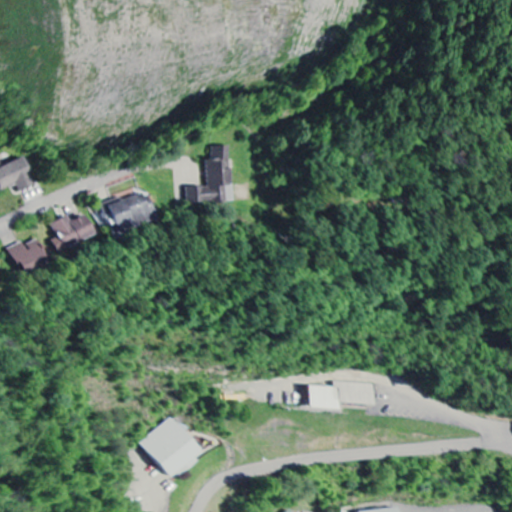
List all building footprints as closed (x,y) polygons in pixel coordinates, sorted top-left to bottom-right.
[(231,148),(212,148),(212,161),(208,161),(208,188),(187,189),(187,205),(233,204),(231,148)] [(0,191),(17,186),(19,193),(35,188),(26,159),(0,167),(0,166),(0,191)] [(156,219),(152,204),(147,204),(144,195),(110,205),(104,205),(100,206),(100,209),(107,230),(119,230),(149,219),(156,219)] [(50,241),(54,252),(93,237),(86,217),(70,223),(68,218),(50,225),(56,239),(50,241)] [(9,249),(20,275),(46,264),(37,241),(24,247),(22,244),(9,249)] [(375,406),(376,385),(335,384),(335,389),(310,388),(309,411),(339,412),(339,405),(375,406)] [(142,442),(169,481),(203,457),(176,418),(142,442)]
